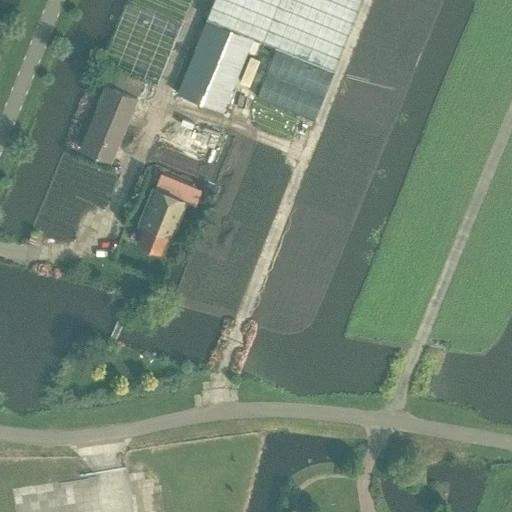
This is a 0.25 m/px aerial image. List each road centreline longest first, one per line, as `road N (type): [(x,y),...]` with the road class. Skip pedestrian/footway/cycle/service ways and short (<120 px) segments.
road 1 (unclassified): [(511,446),(358,418),(264,414),(109,437),(0,437)]
road 2 (unclassified): [(0,139),(56,0)]
